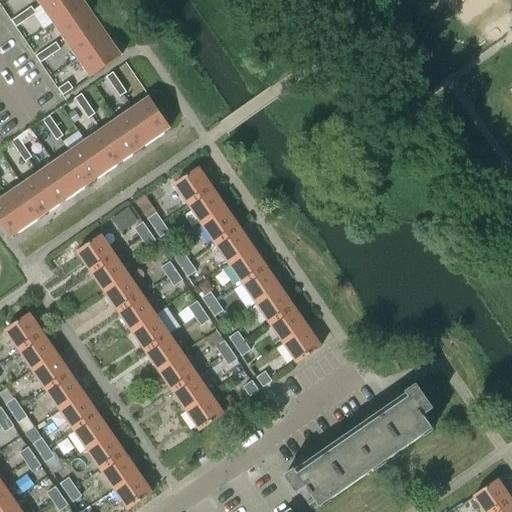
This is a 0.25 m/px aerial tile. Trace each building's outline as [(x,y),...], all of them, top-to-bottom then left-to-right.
[(49,0),(41,6),(53,23),(84,2),(82,0),(49,0)] [(53,23),(65,41),(96,20),(84,2),(53,23)] [(31,8),(20,15),(25,21),(35,14),(31,8)] [(25,21),(20,15),(10,22),(14,29),(25,21)] [(96,20),(65,41),(78,59),(109,38),(96,20)] [(78,59),(90,78),(121,56),(109,38),(78,59)] [(60,50),(55,43),(45,50),(49,57),(60,50)] [(45,50),(34,58),(39,64),(49,57),(45,50)] [(106,77),(113,88),(120,83),(113,73),(106,77)] [(62,97),(72,90),(68,83),(57,91),(62,97)] [(127,94),(120,83),(113,88),(120,98),(127,94)] [(81,95),(74,99),(81,110),(88,105),(81,95)] [(150,97),(133,109),(154,140),(171,128),(150,97)] [(89,120),(95,115),(88,105),(81,110),(89,120)] [(133,109),(117,120),(138,151),(154,140),(133,109)] [(74,112),(68,116),(74,124),(80,120),(74,112)] [(50,131),(57,127),(49,116),(43,121),(50,131)] [(117,120),(101,131),(122,162),(138,151),(117,120)] [(50,131),(57,142),(64,137),(57,127),(50,131)] [(106,173),(122,162),(101,131),(85,142),(106,173)] [(18,138),(11,143),(18,153),(25,148),(18,138)] [(69,152),(90,183),(106,173),(85,142),(69,152)] [(25,148),(18,153),(25,163),(32,159),(25,148)] [(75,194),(90,183),(69,152),(53,163),(75,194)] [(75,194),(53,163),(38,174),(59,205),(75,194)] [(174,184),(188,205),(212,189),(198,168),(174,184)] [(38,174),(22,185),(43,216),(59,205),(38,174)] [(139,198),(148,215),(180,200),(171,182),(139,198)] [(27,227),(43,216),(22,185),(6,196),(27,227)] [(226,208),(212,189),(188,205),(202,225),(226,208)] [(6,196),(0,199),(0,223),(10,238),(27,227),(6,196)] [(122,233),(139,221),(129,207),(112,219),(122,233)] [(202,225),(215,245),(239,228),(226,208),(202,225)] [(148,220),(154,229),(163,223),(156,214),(148,220)] [(134,229),(140,238),(149,232),(143,223),(134,229)] [(169,232),(163,223),(154,229),(160,238),(169,232)] [(253,248),(239,228),(215,245),(229,264),(253,248)] [(155,242),(149,232),(140,238),(146,248),(155,242)] [(77,252),(91,272),(114,256),(100,236),(77,252)] [(229,264),(243,284),(266,268),(253,248),(229,264)] [(174,259),(181,269),(185,266),(190,262),(183,253),(174,259)] [(91,272),(104,292),(128,276),(114,256),(91,272)] [(161,269),(167,278),(176,272),(170,262),(161,269)] [(196,272),(190,262),(185,266),(181,269),(187,278),(196,272)] [(280,288),(266,268),(243,284),(256,304),(280,288)] [(183,281),(176,272),(167,278),(174,287),(183,281)] [(128,276),(104,292),(118,312),(142,296),(128,276)] [(256,304),(270,324),(294,308),(280,288),(256,304)] [(201,299),(208,308),(217,302),(210,293),(201,299)] [(118,312),(132,332),(155,315),(142,296),(118,312)] [(188,308),(194,317),(203,311),(197,302),(188,308)] [(223,311),(217,302),(208,308),(214,317),(223,311)] [(307,327),(294,308),(270,324),(283,344),(307,327)] [(210,320),(203,311),(194,317),(201,327),(210,320)] [(19,351),(43,335),(29,314),(5,330),(19,351)] [(132,332),(145,351),(169,335),(155,315),(132,332)] [(283,344),(297,364),(321,348),(307,327),(283,344)] [(228,338),(235,348),(244,341),(238,332),(228,338)] [(56,354),(43,335),(19,351),(33,371),(56,354)] [(145,351),(159,371),(182,355),(169,335),(145,351)] [(215,348),(222,357),(231,351),(224,341),(215,348)] [(250,351),(244,341),(235,348),(242,357),(250,351)] [(237,360),(231,351),(222,357),(228,366),(237,360)] [(70,374),(56,354),(33,371),(46,391),(70,374)] [(159,371),(172,391),(196,375),(182,355),(159,371)] [(263,387),(272,382),(265,372),(256,378),(263,387)] [(84,394),(70,374),(46,391),(60,410),(84,394)] [(172,391),(186,411),(210,394),(196,375),(172,391)] [(249,397),(258,391),(252,381),(243,387),(249,397)] [(284,476),(296,494),(306,487),(310,493),(314,498),(320,507),(433,429),(425,418),(424,416),(434,409),(417,384),(405,392),(409,398),(299,474),(295,468),(284,476)] [(97,414),(84,394),(60,410),(74,430),(97,414)] [(224,415),(210,394),(186,411),(200,431),(224,415)] [(6,405),(12,415),(21,408),(14,399),(6,405)] [(27,417),(21,408),(12,415),(18,424),(27,417)] [(111,434),(97,414),(74,430),(87,450),(111,434)] [(14,427),(7,418),(0,422),(0,426),(4,433),(14,427)] [(124,454),(111,434),(87,450),(101,470),(124,454)] [(33,445),(39,454),(48,448),(42,439),(33,445)] [(19,454),(25,463),(34,457),(28,448),(19,454)] [(54,457),(48,448),(39,454),(45,463),(54,457)] [(138,473),(124,454),(101,470),(114,490),(138,473)] [(41,466),(34,457),(25,463),(32,472),(41,466)] [(152,494),(138,473),(114,490),(129,510),(152,494)] [(18,487),(24,494),(34,487),(27,476),(16,483),(18,487)] [(59,484),(66,494),(75,487),(69,478),(59,484)] [(473,496),(484,511),(494,511),(511,500),(497,480),(473,496)] [(0,510),(13,501),(8,493),(0,481),(0,510)] [(46,493),(52,503),(62,496),(55,487),(46,493)] [(82,497),(75,487),(66,494),(72,504),(82,497)] [(59,511),(68,506),(62,496),(52,503),(58,511),(59,511)] [(511,511),(511,501),(511,500),(494,511),(511,511)] [(0,510),(0,511),(21,511),(13,501),(0,510)]
